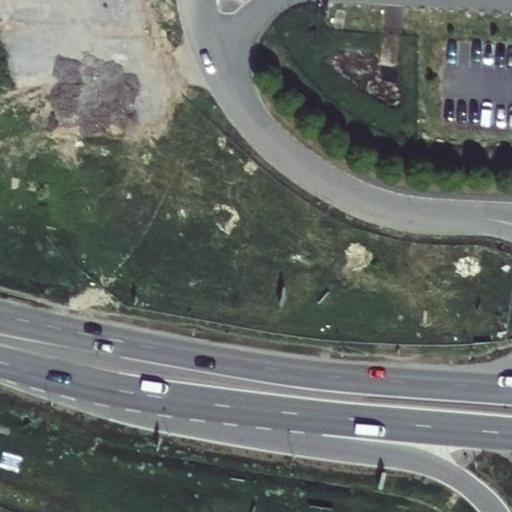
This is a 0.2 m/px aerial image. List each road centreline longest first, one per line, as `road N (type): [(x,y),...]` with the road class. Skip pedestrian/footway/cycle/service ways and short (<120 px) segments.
road 1 (primary): [(441,387),(265,368),(0,317)]
road 2 (residential): [(460,217),(349,196),(280,150),(221,74),(198,11)]
road 3 (unclassified): [(229,409),(275,439),(443,470),(496,511)]
road 4 (primary): [(229,409),(511,435)]
road 5 (primary): [(0,362),(229,409)]
